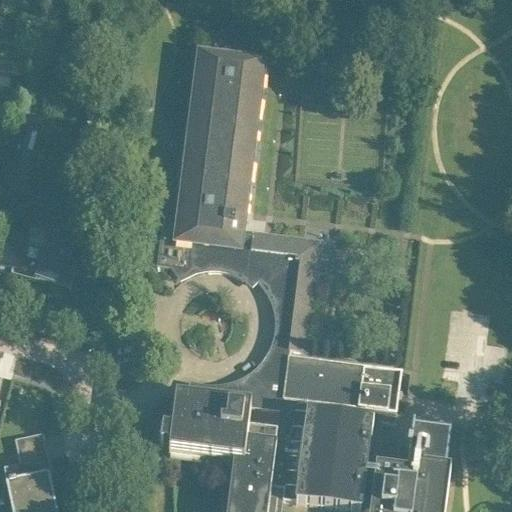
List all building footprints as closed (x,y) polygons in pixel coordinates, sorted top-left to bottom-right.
[(63,9),(61,25),(74,26),(76,11),(63,9)] [(184,178),(183,185),(181,187),(178,207),(180,209),(178,228),(162,226),(157,269),(189,273),(191,263),(206,265),(207,275),(216,275),(225,276),(234,279),(242,283),(247,276),(254,282),(260,288),(266,295),(271,306),(274,317),(275,329),(273,340),(270,351),(264,362),(257,371),(248,378),(238,384),(228,388),(216,389),(205,389),(203,401),(179,398),(178,402),(175,402),(172,425),(171,434),(162,433),(160,450),(169,451),(168,457),(233,465),(226,511),(447,511),(452,475),(446,474),(450,442),(410,436),(408,450),(398,448),(395,475),(380,473),(386,429),(394,429),(401,375),(288,361),(289,354),(305,356),(319,247),(251,238),(251,240),(240,239),(243,219),(246,216),(248,197),(246,195),(247,188),(249,185),(252,165),(250,163),(251,156),(253,154),(256,135),(254,132),(254,125),(257,123),(260,103),(258,101),(259,94),(261,92),(264,70),(262,68),(263,64),(249,62),(250,57),(251,51),(251,48),(251,45),(250,42),(248,39),(247,36),(244,34),(241,32),(239,31),(235,30),(232,30),(229,30),(226,31),(223,33),(220,35),(218,37),(216,40),(215,43),(214,46),(214,50),(216,50),(215,58),(200,56),(199,60),(197,62),(194,82),(196,84),(195,92),(193,93),(190,113),(192,115),(191,123),(189,125),(186,144),(188,147),(187,154),(185,156),(182,176),(184,178)] [(67,51),(65,64),(78,65),(80,52),(67,51)] [(0,74),(31,78),(34,66),(0,62),(0,74)] [(23,117),(8,175),(28,180),(42,122),(23,117)] [(87,196),(91,225),(112,222),(107,193),(87,196)] [(0,261),(0,273),(43,284),(70,291),(71,288),(77,265),(69,263),(74,243),(31,232),(27,248),(5,242),(0,261)] [(19,466),(3,469),(11,511),(54,511),(47,478),(51,478),(42,437),(15,443),(19,466)]
